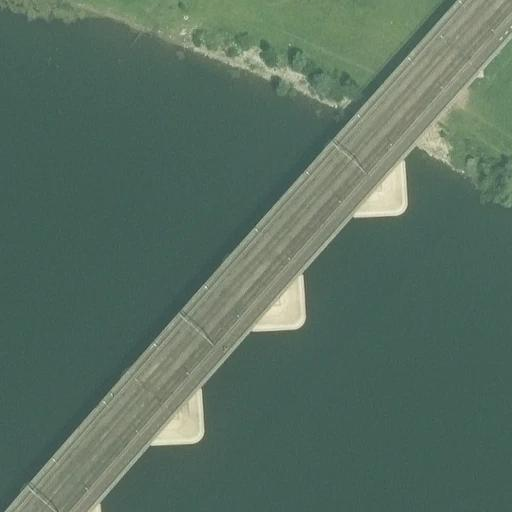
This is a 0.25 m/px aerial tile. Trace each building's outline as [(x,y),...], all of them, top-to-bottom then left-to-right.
[(449,43),(439,43),(440,54),(463,75),(473,75),(473,64),(449,43)] [(349,157),(339,158),(339,168),(362,189),(373,189),(372,179),(349,157)] [(248,272),(238,272),(238,283),(262,304),(272,304),(271,293),(248,272)] [(147,386),(137,386),(138,397),(161,418),(172,418),(171,407),(147,386)] [(59,511),(46,500),(36,501),(37,511),(59,511)]
